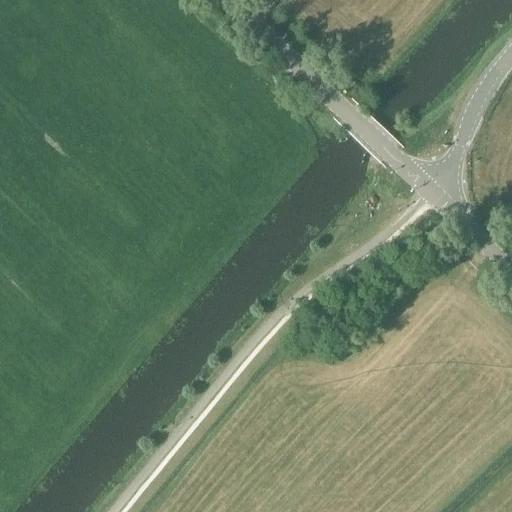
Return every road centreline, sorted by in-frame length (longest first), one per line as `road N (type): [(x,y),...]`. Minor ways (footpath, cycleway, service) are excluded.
road 1 (unclassified): [(427,193),(223,0)]
road 2 (unclassified): [(427,193),(458,152),(480,93),(511,52)]
